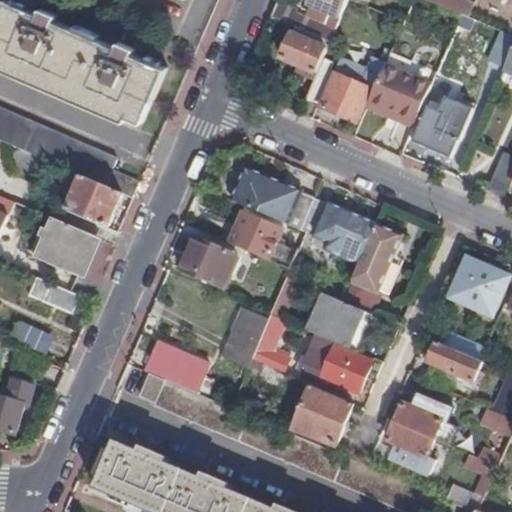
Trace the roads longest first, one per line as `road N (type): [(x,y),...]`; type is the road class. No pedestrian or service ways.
road 1 (residential): [(37,498),(206,104)]
road 2 (residential): [(206,104),(511,234)]
